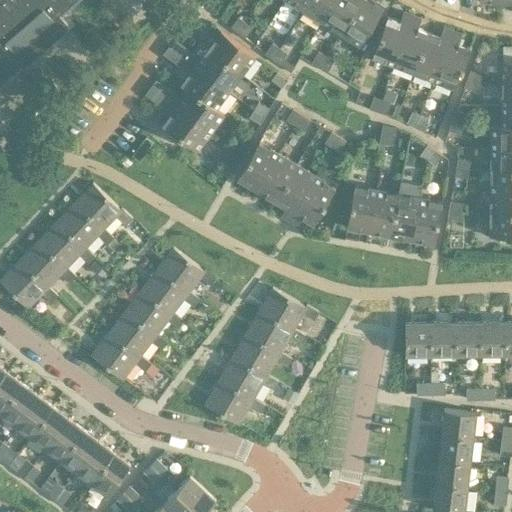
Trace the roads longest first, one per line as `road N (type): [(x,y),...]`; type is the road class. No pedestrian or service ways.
road 1 (residential): [(283,478),(233,447),(144,424),(0,322)]
road 2 (residential): [(320,511),(340,496),(351,462),(372,336)]
road 3 (residential): [(85,150),(189,0)]
